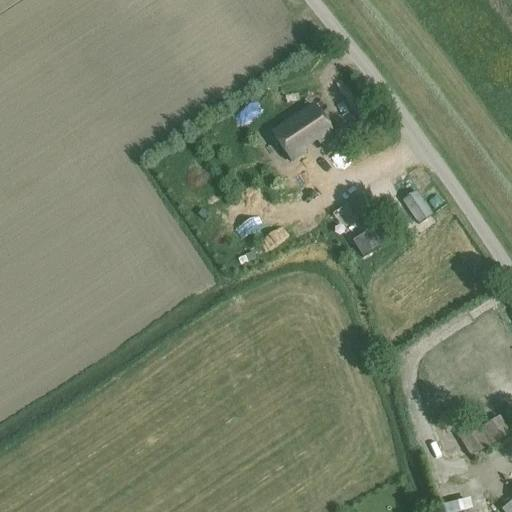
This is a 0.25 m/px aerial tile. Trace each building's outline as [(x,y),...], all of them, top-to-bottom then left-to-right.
[(332,135),(314,107),(272,135),(290,163),(304,153),(302,149),(315,141),(318,145),(332,135)] [(397,198),(417,223),(433,211),(414,186),(397,198)] [(352,243),(361,259),(389,242),(365,201),(352,209),(366,234),(352,243)] [(353,271),(378,310),(397,297),(394,292),(425,272),(415,257),(420,254),(410,238),(396,247),(394,244),(382,252),(385,255),(373,263),(370,260),(353,271)] [(508,435),(498,418),(481,428),(491,445),(508,435)] [(489,447),(476,426),(459,437),(472,458),(489,447)] [(511,511),(511,500),(500,510),(501,511),(511,511)]
